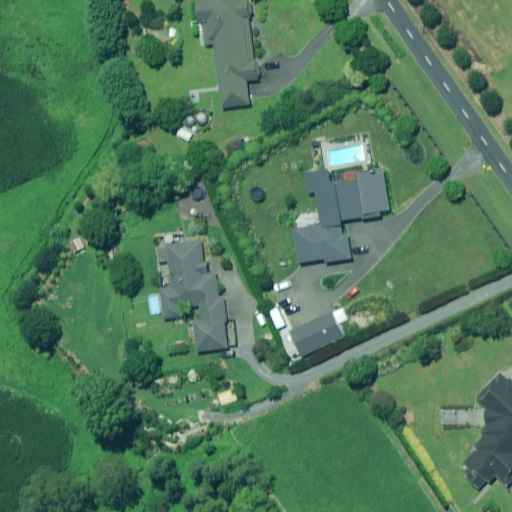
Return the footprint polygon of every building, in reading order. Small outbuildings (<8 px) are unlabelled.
[(198,0),(201,25),(205,25),(207,46),(215,45),(223,110),(252,106),(248,82),(261,81),(259,62),(256,62),(251,20),(254,20),(251,0),(198,0)] [(194,136),(183,129),(179,136),(190,143),(194,136)] [(210,271),(206,241),(158,248),(161,264),(170,263),(174,288),(162,290),(166,321),(185,318),(184,309),(202,307),(204,319),(194,320),(199,354),(230,349),(226,322),(228,322),(225,299),(221,299),(217,270),(210,271)] [(345,339),(332,312),(307,324),(291,332),(304,359),(345,339)] [(369,326),(366,316),(356,319),(359,329),(369,326)] [(511,381),(510,384),(501,376),(477,400),(491,414),(487,418),(495,425),(475,446),(480,450),(468,462),(460,471),(483,494),(498,478),(510,491),(511,488),(511,381)] [(454,434),(454,424),(443,423),(442,433),(454,434)]
